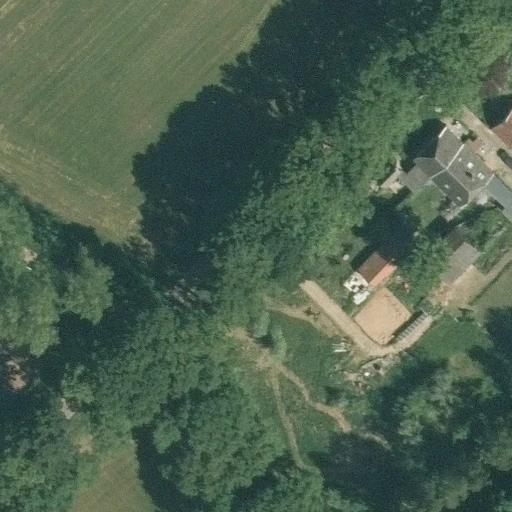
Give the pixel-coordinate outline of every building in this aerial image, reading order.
[(511,104),(489,127),(511,150),(511,104)] [(419,182),(429,173),(431,174),(444,160),(452,168),(459,161),(465,167),(477,155),(473,151),(464,142),(446,124),(413,157),(416,160),(407,170),(394,157),(378,173),(388,183),(400,171),(409,180),(413,176),(419,182)] [(464,142),(473,151),(483,142),(477,135),(472,140),(469,137),(464,142)] [(431,174),(460,204),(493,171),(477,155),(465,167),(459,161),(452,168),(444,160),(431,174)] [(422,255),(449,282),(481,250),(453,223),(422,255)] [(398,229),(363,266),(378,281),(413,243),(398,229)] [(211,348),(215,352),(221,347),(217,343),(211,348)]
